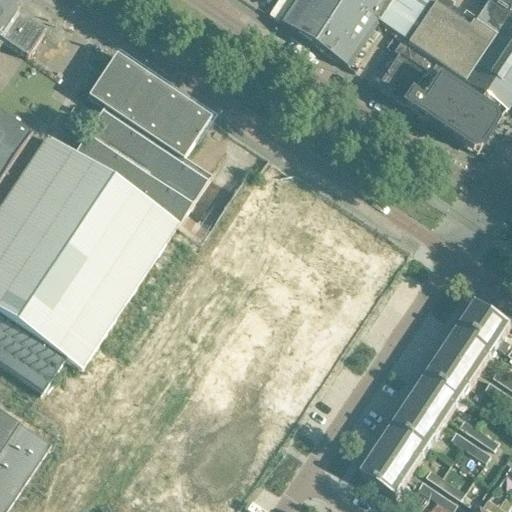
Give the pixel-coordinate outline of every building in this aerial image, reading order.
[(298,0),(280,27),(315,50),(348,0),(298,0)] [(348,72),(378,26),(407,44),(408,45),(437,0),(348,0),(315,50),(348,72)] [(505,115),(511,105),(511,0),(492,0),(477,23),(465,15),(463,19),(451,11),(454,8),(442,0),(437,0),(408,45),(407,44),(405,48),(436,68),(464,86),(463,88),(505,115)] [(43,38),(15,19),(18,15),(0,3),(0,48),(2,45),(27,62),(43,38)] [(429,79),(436,68),(405,48),(377,92),(406,111),(421,89),(422,90),(429,79)] [(0,370),(42,398),(65,364),(80,375),(210,182),(183,164),(210,124),(116,60),(88,102),(106,114),(74,162),(46,143),(0,211),(0,370)] [(421,89),(406,111),(466,151),(466,152),(474,157),(477,158),(478,156),(483,148),(485,146),(490,138),(492,136),(497,128),(499,126),(498,125),(505,115),(463,88),(464,86),(436,68),(429,79),(422,90),(421,89)] [(0,186),(33,138),(0,116),(0,186)] [(478,308),(477,307),(467,322),(502,346),(511,330),(478,308)] [(468,397),(502,346),(467,322),(449,349),(447,347),(441,356),(443,357),(433,373),(468,397)] [(435,447),(468,397),(433,373),(415,399),(413,397),(407,406),(410,407),(399,423),(435,447)] [(511,384),(499,376),(494,382),(511,394),(511,384)] [(511,401),(491,387),(486,394),(511,411),(511,401)] [(0,511),(8,511),(51,449),(0,415),(0,511)] [(397,503),(435,447),(399,423),(382,449),(379,447),(373,456),(376,458),(362,479),(396,502),(397,503)] [(499,448),(465,425),(461,432),(495,455),(499,448)] [(492,460),(457,437),(452,444),(487,467),(492,460)] [(466,498),(432,475),(427,482),(461,505),(466,498)] [(456,511),(458,510),(424,487),(419,494),(445,511),(456,511)] [(511,511),(511,506),(506,503),(500,511),(497,511),(489,506),(484,511),(511,511)]
